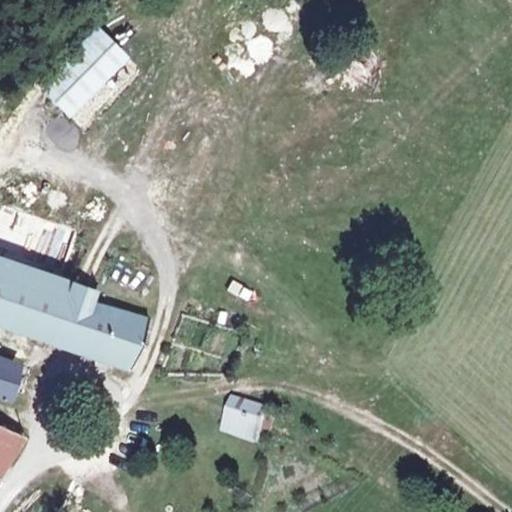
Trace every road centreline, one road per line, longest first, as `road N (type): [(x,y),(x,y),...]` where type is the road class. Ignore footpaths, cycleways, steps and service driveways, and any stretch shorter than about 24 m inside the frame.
road 1 (track): [(493,511),(346,418),(270,330),(166,303)]
road 2 (track): [(134,390),(161,336),(167,278),(160,254),(119,187),(67,152),(36,110)]
road 3 (unclassified): [(0,511),(24,475),(134,390)]
